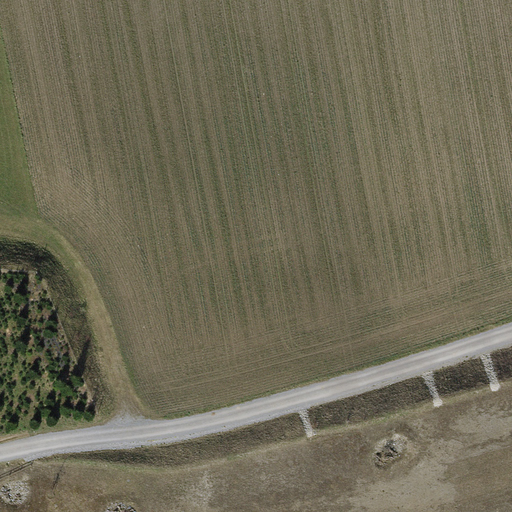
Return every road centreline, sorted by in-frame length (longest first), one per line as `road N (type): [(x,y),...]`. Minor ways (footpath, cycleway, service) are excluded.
road 1 (track): [(0,453),(222,417),(511,327)]
road 2 (motorway): [(511,449),(279,511)]
